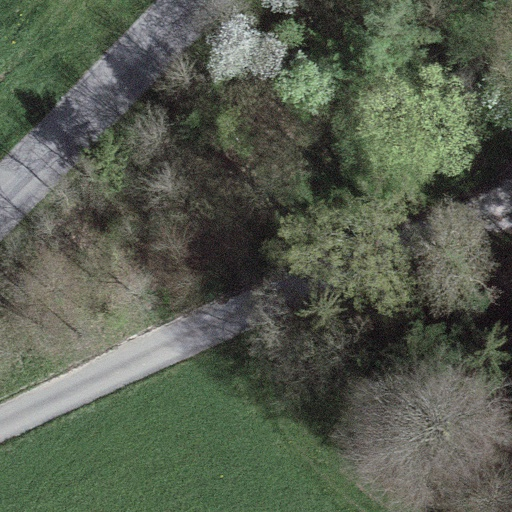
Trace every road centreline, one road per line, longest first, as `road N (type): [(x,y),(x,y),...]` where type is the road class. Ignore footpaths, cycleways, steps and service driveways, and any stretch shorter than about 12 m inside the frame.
road 1 (track): [(511,191),(0,426)]
road 2 (unclassified): [(0,197),(190,0)]
